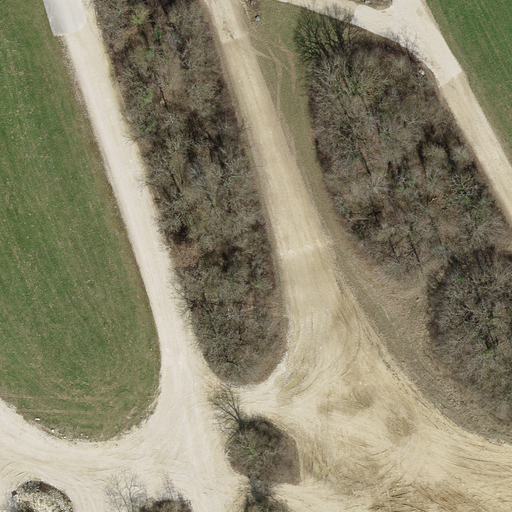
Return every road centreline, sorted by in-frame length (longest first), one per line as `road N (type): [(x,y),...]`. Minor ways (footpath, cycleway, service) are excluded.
road 1 (track): [(218,0),(404,454),(267,398),(194,415)]
road 2 (track): [(64,0),(184,365),(211,511)]
road 3 (track): [(511,196),(407,0)]
road 4 (track): [(0,451),(106,473),(194,415)]
